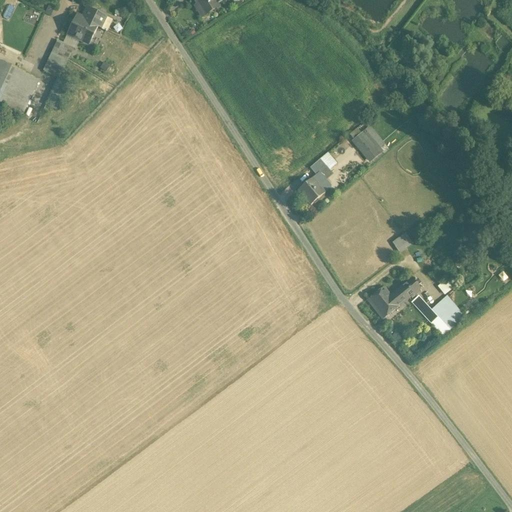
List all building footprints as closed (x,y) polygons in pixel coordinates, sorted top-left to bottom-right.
[(6,0),(2,16),(10,19),(16,0),(6,0)] [(217,5),(213,0),(196,0),(198,4),(206,16),(218,8),(217,5)] [(206,16),(198,4),(193,7),(201,19),(206,16)] [(76,17),(67,35),(63,44),(73,48),(73,50),(75,51),(80,41),(90,45),(98,28),(107,32),(112,20),(88,9),(83,20),(76,17)] [(58,41),(43,71),(59,79),(59,78),(73,50),(73,48),(63,44),(58,41)] [(39,81),(0,62),(0,106),(22,117),(39,81)] [(72,84),(59,78),(59,79),(46,106),(58,112),(72,84)] [(380,111),(369,120),(374,126),(385,117),(380,111)] [(369,128),(365,131),(383,152),(387,149),(369,128)] [(361,135),(356,130),(350,135),(354,141),(361,135)] [(361,135),(354,141),(372,162),(383,152),(365,131),(361,135)] [(326,155),(320,160),(327,167),(330,171),(335,166),(326,155)] [(320,160),(310,168),(317,176),(327,167),(320,160)] [(331,189),(331,186),(326,181),(333,175),(330,171),(327,167),(317,176),(312,179),(325,194),(331,189)] [(312,179),(298,191),(311,206),(325,194),(312,179)] [(406,235),(393,244),(397,250),(410,241),(406,235)] [(410,241),(397,250),(399,253),(412,244),(410,241)] [(464,272),(456,263),(452,267),(460,275),(464,272)] [(440,272),(434,277),(438,283),(445,278),(440,272)] [(449,277),(437,287),(444,295),(456,285),(449,277)] [(412,279),(391,296),(384,287),(368,301),(383,320),(399,307),(421,289),(412,279)] [(437,305),(431,311),(419,297),(412,303),(444,337),(456,325),(437,305)] [(446,297),(437,305),(456,325),(481,306),(473,298),(458,310),(446,297)]
